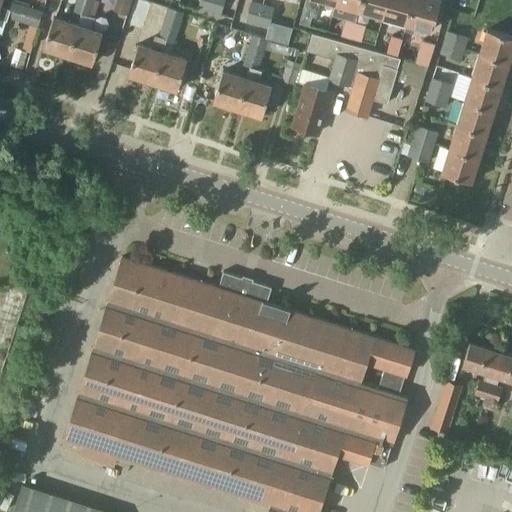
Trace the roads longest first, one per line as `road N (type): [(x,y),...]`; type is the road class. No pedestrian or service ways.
road 1 (unclassified): [(0,117),(488,272)]
road 2 (unknown): [(134,205),(40,436),(41,457),(56,475),(140,511)]
road 3 (unknown): [(374,511),(433,307)]
